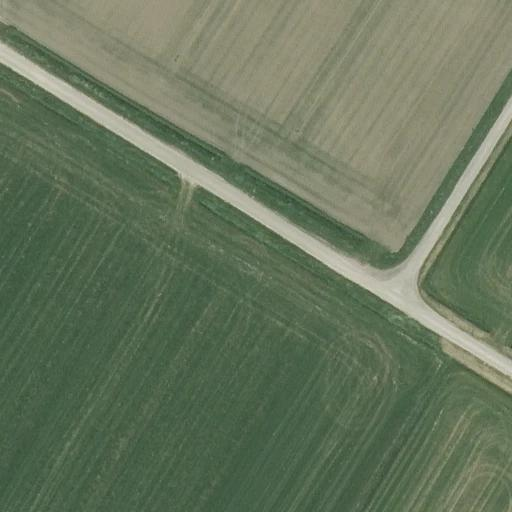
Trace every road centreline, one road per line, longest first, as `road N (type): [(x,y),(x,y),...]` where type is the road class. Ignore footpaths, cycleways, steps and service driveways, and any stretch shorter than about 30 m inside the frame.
road 1 (unclassified): [(383,293),(0,55)]
road 2 (unclassified): [(383,293),(511,87)]
road 3 (unclassified): [(511,373),(383,293)]
